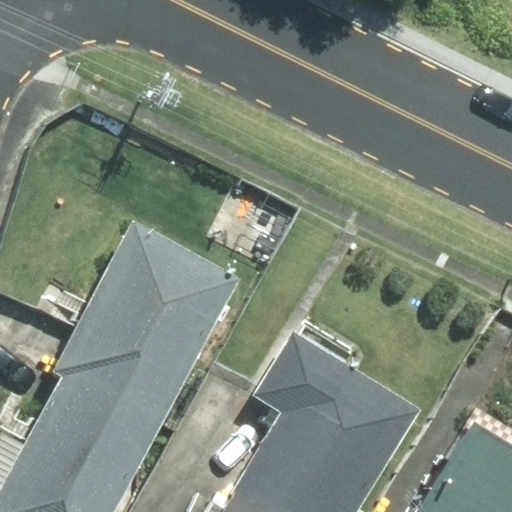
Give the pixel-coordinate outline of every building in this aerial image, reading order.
[(56,374),(150,425),(230,277),(127,222),(47,370),(56,374)] [(348,511),(411,410),(287,334),(250,393),(279,411),(232,487),(273,511),(348,511)] [(0,511),(102,511),(150,425),(56,374),(20,439),(0,428),(0,511)] [(511,511),(511,448),(464,420),(409,511),(511,511)] [(273,511),(232,487),(216,511),(273,511)]
